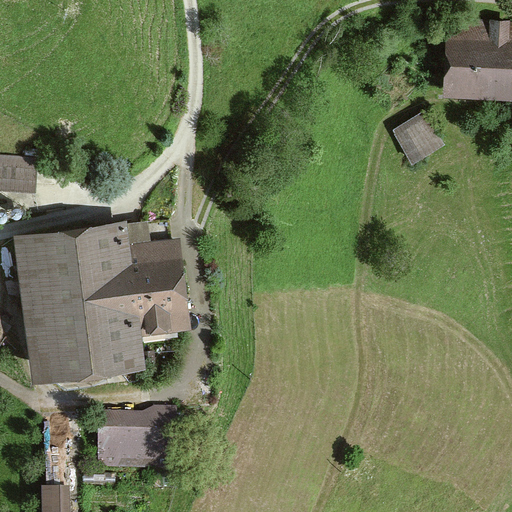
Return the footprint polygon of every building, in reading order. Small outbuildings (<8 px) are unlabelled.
[(511,36),(446,33),(443,98),(511,101),(511,36)] [(418,116),(388,134),(406,163),(435,145),(418,116)] [(38,156),(0,153),(0,186),(36,189),(38,156)] [(113,230),(12,242),(28,378),(131,367),(127,335),(176,329),(166,244),(116,250),(113,230)] [(161,419),(87,419),(87,469),(162,469),(161,419)] [(56,511),(57,494),(34,494),(33,511),(56,511)]
